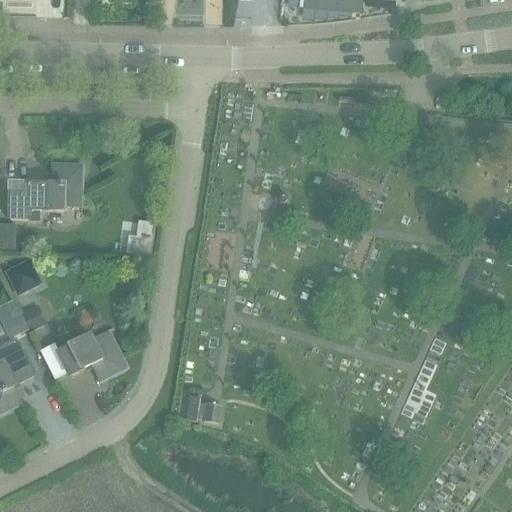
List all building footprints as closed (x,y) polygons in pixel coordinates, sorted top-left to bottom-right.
[(304,0),(303,9),(352,14),(352,6),(362,7),(362,0),(379,0),(395,2),(395,0),(304,0)] [(81,209),(86,210),(86,208),(81,208),(82,168),(52,167),(52,162),(51,162),(50,186),(27,185),(26,194),(8,194),(7,224),(39,224),(40,213),(62,213),(62,209),(81,209)] [(16,227),(0,226),(0,254),(16,255),(16,227)] [(36,309),(21,317),(21,318),(29,333),(44,325),(36,309)] [(21,318),(4,327),(12,343),(17,340),(30,334),(29,333),(21,318)] [(54,382),(68,375),(70,378),(91,368),(101,388),(102,388),(100,383),(127,370),(108,334),(113,332),(112,331),(91,341),(89,337),(58,353),(54,345),(40,353),(54,382)] [(34,378),(22,354),(0,364),(0,416),(20,406),(22,410),(24,410),(13,389),(34,378)] [(218,425),(220,408),(207,407),(205,424),(218,425)]
